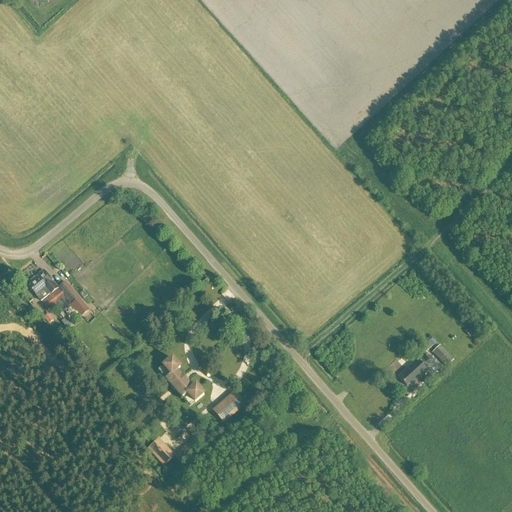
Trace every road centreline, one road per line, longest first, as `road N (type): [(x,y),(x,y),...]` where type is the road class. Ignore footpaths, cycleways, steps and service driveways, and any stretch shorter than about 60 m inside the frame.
road 1 (unclassified): [(431,511),(146,190),(113,187),(32,251),(0,253)]
road 2 (track): [(297,359),(488,189)]
road 3 (track): [(239,511),(344,412)]
